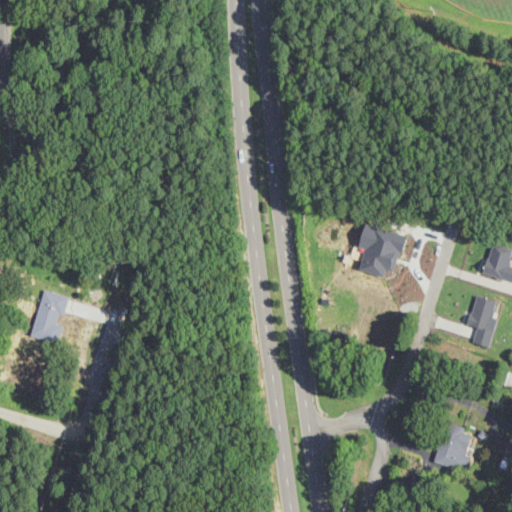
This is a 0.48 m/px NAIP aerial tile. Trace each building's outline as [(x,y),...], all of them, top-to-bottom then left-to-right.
[(367,222),(359,245),(367,247),(361,265),(385,276),(388,267),(394,269),(398,260),(394,259),(397,250),(403,251),(409,235),(367,222)] [(495,242),(511,247),(511,253),(509,262),(511,263),(511,280),(483,270),(495,242)] [(44,287),(31,334),(57,341),(65,314),(66,314),(71,294),(44,287)] [(477,293),(497,300),(492,314),(498,316),(490,346),(473,340),(478,325),(468,322),(477,293)] [(435,460),(465,468),(476,428),(446,420),(435,460)]
